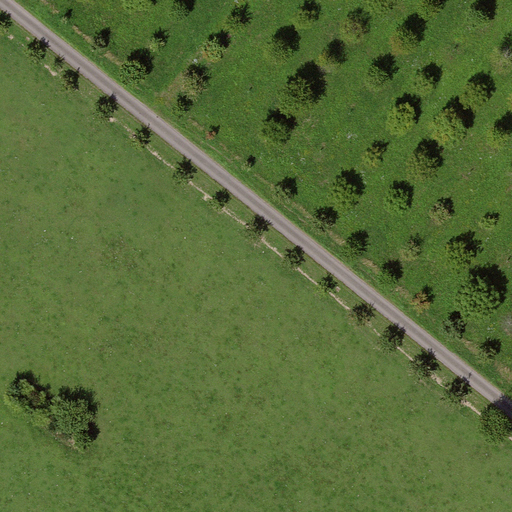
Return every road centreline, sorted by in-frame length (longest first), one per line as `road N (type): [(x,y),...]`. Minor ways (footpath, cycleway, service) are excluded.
road 1 (residential): [(9,0),(511,405)]
road 2 (track): [(153,112),(245,0)]
